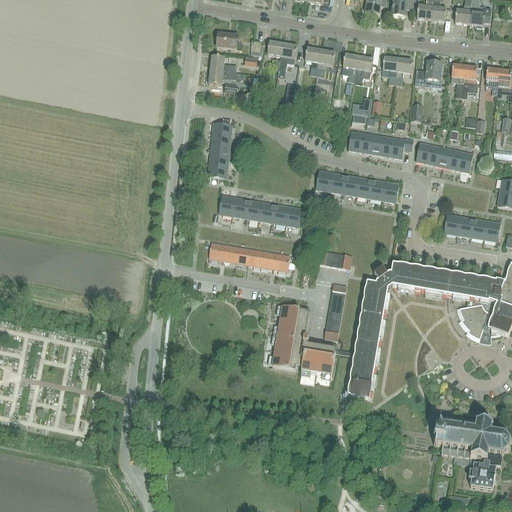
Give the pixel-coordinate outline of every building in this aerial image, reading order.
[(387,0),(366,0),(364,15),(378,17),(379,10),(386,11),(387,0)] [(393,0),(391,19),(405,20),(406,13),(413,13),(414,0),(393,0)] [(430,23),(433,0),(426,0),(425,9),(418,9),(416,22),(430,23)] [(441,0),(433,0),(430,23),(444,25),(446,12),(440,11),(441,0)] [(471,0),(471,1),(469,27),(475,28),(476,30),(481,31),(481,28),(482,29),(483,27),(489,28),(491,13),(485,12),(485,10),(478,10),(479,0),(471,0)] [(469,27),(471,1),(464,1),(463,14),(457,13),(455,26),(469,27)] [(241,53),(242,47),(237,46),(238,39),(218,37),(217,51),(241,53)] [(263,47),(260,47),(261,45),(252,44),(250,58),(259,58),(262,59),(263,47)] [(280,60),(283,47),(269,45),(267,57),(280,60)] [(297,50),(283,47),(280,60),(294,62),(297,50)] [(316,79),(321,54),(306,51),(304,64),(312,65),(310,78),(316,79)] [(335,56),(321,54),(316,79),(324,80),(326,68),(333,69),(335,56)] [(354,86),(359,60),(345,58),(342,70),(350,72),(348,84),(354,86)] [(211,60),(210,74),(236,76),(237,69),(224,67),(224,61),(211,60)] [(258,61),(245,60),(244,68),(257,70),(258,61)] [(373,63),(359,60),(354,86),(362,87),(363,78),(358,78),(359,73),(370,75),(373,63)] [(395,88),(398,62),(384,61),(382,73),(390,74),(388,87),(395,88)] [(412,64),(398,62),(395,88),(402,89),(403,75),(411,76),(412,64)] [(287,65),(273,63),(272,72),(286,74),(287,65)] [(427,65),(426,74),(416,73),(415,89),(441,91),(442,84),(440,83),(441,67),(427,65)] [(461,101),(464,69),(452,68),(450,85),(457,86),(455,100),(461,101)] [(476,71),(464,69),(461,101),(467,102),(467,95),(477,96),(478,87),(474,87),(475,83),(476,71)] [(496,98),(499,73),(486,72),(485,84),(485,89),(492,90),(491,98),(496,98)] [(511,74),(499,73),(496,98),(502,99),(503,91),(509,92),(509,87),(511,74)] [(235,83),(236,76),(210,74),(208,88),(211,88),(211,94),(224,96),(225,88),(221,87),(222,82),(235,83)] [(237,90),(225,88),(224,96),(236,98),(237,90)] [(381,106),(374,105),(372,116),(380,117),(381,106)] [(423,109),(412,108),(410,124),(422,126),(423,109)] [(477,121),(466,120),(465,130),(476,131),(477,121)] [(511,122),(503,121),(502,134),(510,134),(511,122)] [(485,124),(477,123),(476,134),(484,135),(485,124)] [(214,127),(212,140),(231,142),(232,129),(214,127)] [(505,135),(495,134),(494,144),(503,146),(505,135)] [(362,156),(365,137),(351,135),(348,154),(362,156)] [(375,158),(378,140),(365,137),(362,156),(375,158)] [(229,156),(231,142),(212,140),(211,153),(229,156)] [(389,160),(391,142),(378,140),(375,158),(389,160)] [(404,144),(391,142),(389,160),(402,162),(403,153),(411,154),(413,144),(405,142),(404,144)] [(429,168),(433,150),(420,147),(416,165),(429,168)] [(442,171),(446,152),(433,150),(429,168),(442,171)] [(456,173),(460,155),(446,152),(442,171),(456,173)] [(228,169),(229,156),(211,153),(209,167),(228,169)] [(473,158),(460,155),(456,173),(469,176),(473,158)] [(226,182),(228,169),(209,167),(207,180),(226,182)] [(329,195),(332,177),(318,175),(315,193),(329,195)] [(342,197),(345,179),(332,177),(329,195),(342,197)] [(356,199),(359,181),(345,179),(342,197),(356,199)] [(369,202),(372,183),(359,181),(356,199),(369,202)] [(382,204),(385,186),(372,183),(369,202),(382,204)] [(511,184),(501,183),(499,196),(511,198),(511,184)] [(399,188),(385,186),(382,204),(396,206),(399,188)] [(511,212),(511,198),(499,196),(497,210),(511,212)] [(232,220),(235,201),(221,199),(218,217),(232,220)] [(245,222),(248,204),(235,201),(232,220),(245,222)] [(258,224),(262,206),(248,204),(245,222),(258,224)] [(272,227),(275,208),(262,206),(258,224),(272,227)] [(285,229),(288,211),(275,208),(272,227),(285,229)] [(302,213),(288,211),(285,229),(299,231),(302,213)] [(456,239),(459,220),(446,218),(443,236),(456,239)] [(470,241),(473,222),(459,220),(456,239),(470,241)] [(483,243),(486,225),(473,222),(470,241),(483,243)] [(500,227),(486,225),(483,243),(497,245),(500,227)] [(221,264),(224,249),(211,247),(208,262),(221,264)] [(235,266),(237,251),(224,249),(221,264),(235,266)] [(248,268),(250,253),(237,251),(235,266),(248,268)] [(261,270),(263,255),(250,253),(248,268),(261,270)] [(324,268),(326,255),(320,254),(318,267),(324,268)] [(274,273),(276,258),(263,255),(261,270),(274,273)] [(324,268),(330,269),(332,256),(326,255),(324,268)] [(330,269),(336,270),(338,257),(332,256),(330,269)] [(352,259),(338,257),(336,270),(350,273),(352,259)] [(290,260),(276,258),(274,273),(287,275),(290,260)] [(282,309),(272,369),(295,373),(296,369),(302,370),(301,375),(332,380),(336,357),(354,360),(353,363),(352,366),(352,372),(350,376),(350,380),(350,385),(348,390),(347,394),(347,399),(348,399),(369,403),(388,293),(390,291),(392,290),(447,299),(467,302),(467,305),(467,308),(467,311),(459,312),(461,318),(463,323),(461,324),(464,329),(469,334),(467,336),(473,340),(479,343),(490,338),(490,339),(495,339),(500,338),(504,336),(507,334),(509,333),(510,332),(511,330),(511,267),(511,268),(508,271),(507,276),(506,281),(504,286),(503,286),(501,285),(499,284),(495,284),(495,285),(491,284),(490,284),(487,282),(483,282),(478,282),(473,280),(471,280),(470,280),(465,280),(460,278),(456,277),(451,277),(446,276),(442,275),(437,275),(432,273),(429,273),(423,273),(419,271),(415,270),(410,270),(405,269),(401,268),(396,268),(393,268),(392,268),(391,277),(389,276),(387,278),(382,272),(378,275),(374,278),(378,284),(376,285),(376,287),(367,286),(366,286),(366,290),(364,295),(363,298),(363,303),(362,308),(361,312),(361,317),(360,322),(359,325),(359,331),(357,335),(357,339),(357,344),(355,349),(354,353),(354,355),(336,352),(315,348),(316,343),(314,341),(309,340),(309,339),(305,339),(305,337),(309,313),(282,309)] [(333,287),(332,293),(346,295),(347,289),(333,287)] [(345,301),(346,295),(332,293),(331,299),(345,301)] [(344,307),(345,301),(331,299),(330,305),(344,307)] [(343,314),(344,307),(330,305),(329,311),(343,314)] [(342,320),(343,314),(329,311),(328,318),(342,320)] [(341,326),(342,320),(328,318),(327,324),(341,326)] [(340,332),(341,326),(327,324),(326,330),(340,332)] [(335,338),(339,338),(340,332),(326,330),(325,336),(328,337),(332,337),(335,338)] [(437,428),(434,448),(442,449),(441,457),(455,460),(454,466),(473,468),(470,490),(490,493),(493,474),(497,475),(498,466),(500,468),(501,467),(500,466),(501,460),(502,459),(502,458),(507,454),(509,455),(509,454),(508,453),(509,446),(510,446),(510,445),(509,445),(505,439),(506,437),(505,437),(504,438),(497,437),(497,436),(496,435),(497,430),(491,429),(492,424),(477,422),(476,426),(446,421),(445,429),(437,428)] [(451,498),(450,504),(468,506),(469,500),(451,498)]
